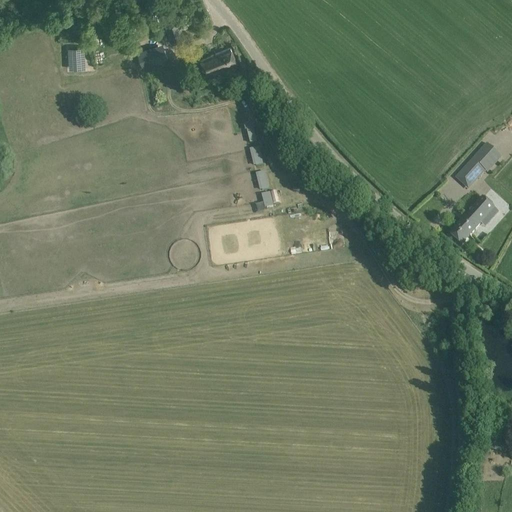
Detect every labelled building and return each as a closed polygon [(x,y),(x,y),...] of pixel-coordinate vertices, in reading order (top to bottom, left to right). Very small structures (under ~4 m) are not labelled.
[(178,23),(165,27),(170,43),(183,39),(178,23)] [(163,39),(140,43),(142,50),(146,50),(147,58),(169,55),(168,46),(164,46),(163,39)] [(231,48),(221,51),(200,60),(206,77),(231,67),(232,69),(238,67),(231,48)] [(249,100),(260,119),(266,116),(255,97),(249,100)] [(244,124),(250,143),(258,141),(252,122),(244,124)] [(254,166),(263,164),(259,147),(250,149),(254,166)] [(501,161),(488,149),(465,176),(478,187),(501,161)] [(256,174),(260,191),(270,188),(265,171),(256,174)] [(265,209),(274,206),(270,192),(261,195),(265,209)] [(495,209),(483,198),(449,235),(461,246),(495,209)] [(259,245),(262,259),(284,255),(282,248),(275,250),(273,242),(259,245)] [(499,452),(504,437),(488,432),(483,447),(499,452)]
